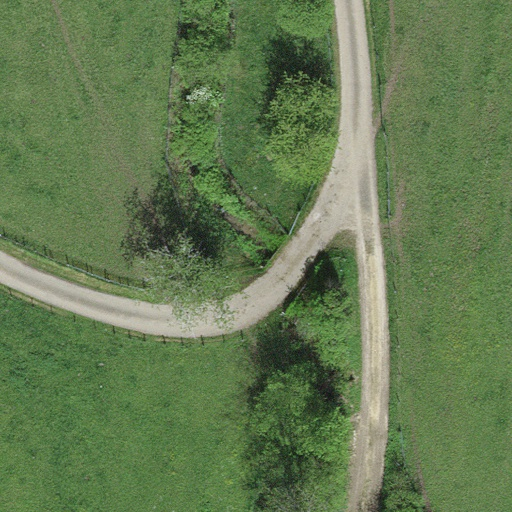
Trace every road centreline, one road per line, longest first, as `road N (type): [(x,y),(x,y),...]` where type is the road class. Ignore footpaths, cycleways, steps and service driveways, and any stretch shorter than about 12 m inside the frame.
road 1 (unclassified): [(0,266),(142,316),(209,318),(255,299),(324,219),(349,161),(358,104),(347,0)]
road 2 (track): [(349,161),(373,291),(376,405),(359,511)]
